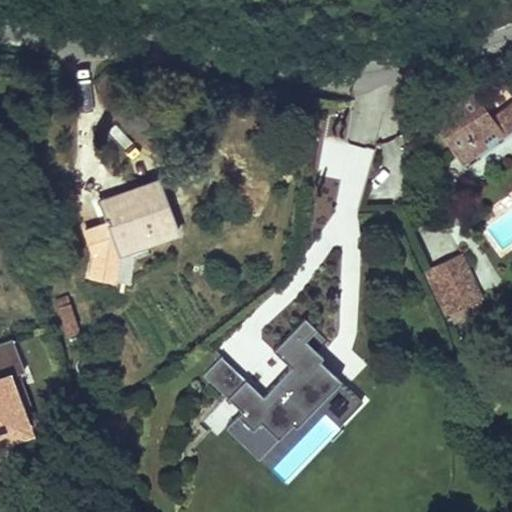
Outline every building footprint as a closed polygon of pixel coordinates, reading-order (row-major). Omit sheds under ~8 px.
[(462,171),(511,133),(511,106),(489,124),(467,96),(428,126),(462,171)] [(318,164),(345,170),(342,187),(363,191),(372,148),(323,138),(318,164)] [(138,184),(95,199),(115,253),(174,231),(155,178),(138,184)] [(478,299),(458,253),(421,270),(442,315),(478,299)] [(58,300),(63,338),(78,336),(73,298),(58,300)] [(224,426),(282,480),(359,397),(315,356),(318,352),(301,336),(312,324),(301,314),(269,348),(286,363),(260,392),(242,376),(223,395),(239,410),(224,426)] [(0,441),(35,430),(13,365),(23,361),(14,336),(0,340),(0,441)] [(199,373),(223,395),(242,376),(218,354),(199,373)]
